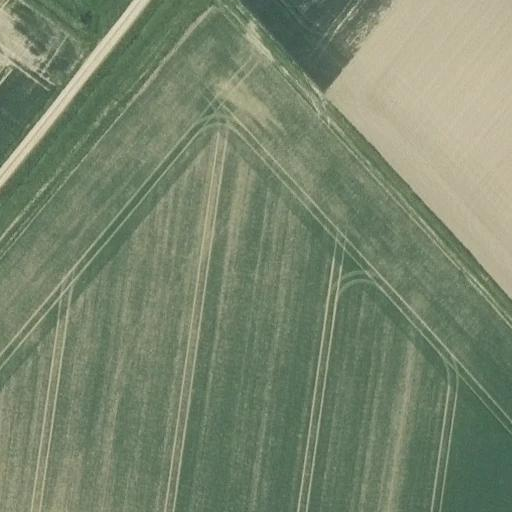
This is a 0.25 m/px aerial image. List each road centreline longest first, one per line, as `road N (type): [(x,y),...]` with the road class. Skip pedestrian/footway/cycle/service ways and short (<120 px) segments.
road 1 (track): [(511,311),(230,0)]
road 2 (track): [(0,176),(141,0)]
